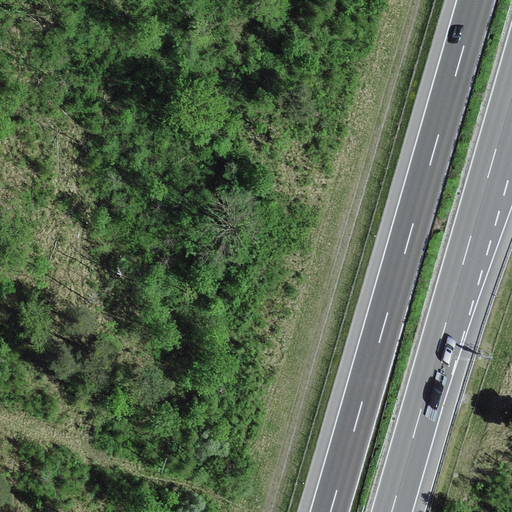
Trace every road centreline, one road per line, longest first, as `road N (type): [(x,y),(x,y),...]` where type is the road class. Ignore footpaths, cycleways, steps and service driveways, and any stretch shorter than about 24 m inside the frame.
road 1 (track): [(268,511),(416,0)]
road 2 (motorway): [(477,0),(332,511)]
road 3 (motorway): [(395,511),(511,109)]
